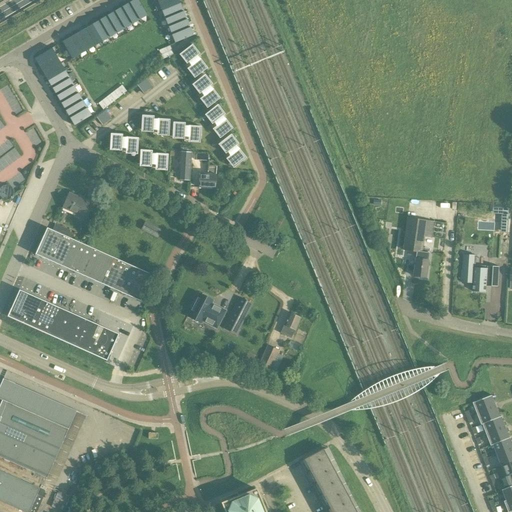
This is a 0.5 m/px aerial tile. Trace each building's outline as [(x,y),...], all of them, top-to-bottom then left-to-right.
[(138,17),(139,17),(129,0),(128,3),(126,4),(125,4),(123,4),(122,5),(132,22),(132,20),(138,17)] [(129,0),(139,17),(139,16),(145,13),(146,13),(147,13),(139,0),(130,0),(129,0)] [(162,11),(180,4),(179,3),(178,1),(177,0),(176,0),(166,0),(159,3),(160,4),(162,10),(162,11)] [(180,4),(162,11),(163,12),(166,18),(165,19),(183,12),(181,10),(180,8),(180,7),(180,5),(180,4)] [(114,9),(124,26),(124,25),(130,21),(132,22),(122,5),(120,7),(119,8),(118,8),(115,9),(114,9)] [(107,13),(117,30),(117,29),(123,26),(124,26),(114,9),(113,11),(111,12),(110,13),(108,13),(107,13)] [(183,13),(183,12),(165,19),(166,20),(169,26),(168,27),(187,20),(184,18),(184,16),(184,15),(184,13),(183,13)] [(99,18),(109,35),(109,34),(115,30),(117,30),(107,13),(105,16),(104,17),(103,17),(100,17),(99,18)] [(109,35),(99,18),(98,20),(96,21),(95,21),(93,22),(92,22),(102,39),(102,38),(108,34),(109,35)] [(187,20),(168,27),(170,28),(172,34),(172,35),(190,28),(188,26),(187,24),(187,23),(187,21),(187,20)] [(84,26),(94,43),(95,42),(100,39),(102,39),(92,22),(91,23),(89,25),(87,26),(84,26)] [(77,31),(87,48),(87,47),(93,43),(94,43),(84,26),(84,27),(82,29),(81,30),(80,31),(77,31)] [(190,28),(172,35),(173,36),(175,42),(175,43),(175,44),(193,36),(191,34),(190,32),(190,31),(190,29),(190,28)] [(72,35),(69,35),(79,52),(80,51),(86,47),(87,48),(77,31),(76,31),(74,33),(75,33),(74,34),(72,35)] [(79,52),(69,35),(69,36),(67,38),(66,39),(65,40),(62,39),(62,40),(72,57),(72,56),(72,55),(78,52),(79,52)] [(192,45),(181,53),(188,62),(199,54),(192,45)] [(159,50),(163,60),(174,55),(170,46),(159,50)] [(37,64),(54,54),(53,54),(50,48),(50,47),(33,57),(35,58),(37,60),(36,60),(37,61),(37,63),(37,64)] [(42,72),(59,62),(58,61),(54,55),(54,54),(37,64),(40,65),(41,67),(41,68),(41,71),(42,72)] [(200,59),(189,67),(196,76),(207,68),(200,59)] [(46,79),(63,69),(62,69),(58,63),(59,62),(42,72),(44,73),(45,75),(45,76),(46,78),(46,79)] [(51,84),(50,87),(67,77),(66,76),(63,70),(63,69),(46,79),(47,80),(49,81),(50,82),(51,84)] [(205,75),(194,83),(201,92),(212,84),(205,75)] [(55,91),(55,94),(72,84),(71,84),(67,78),(67,77),(50,87),(51,87),(53,89),(54,90),(54,89),(55,91)] [(147,78),(138,84),(144,92),(153,86),(147,78)] [(59,99),(59,102),(76,92),(75,91),(72,85),(72,84),(55,94),(56,95),(57,96),(58,97),(59,99)] [(103,110),(127,92),(122,85),(98,104),(103,110)] [(209,107),(220,98),(212,89),(202,97),(209,107)] [(64,109),(81,99),(80,99),(79,99),(76,93),(76,92),(59,102),(60,102),(62,104),(63,104),(64,106),(64,109)] [(68,116),(85,106),(84,106),(80,100),(81,99),(64,109),(64,110),(66,111),(67,112),(68,114),(68,116)] [(214,123),(225,114),(217,105),(207,113),(214,123)] [(85,106),(68,116),(69,117),(71,119),(72,121),(72,124),(89,114),(88,114),(85,108),(85,106)] [(103,124),(112,117),(106,109),(97,116),(103,124)] [(142,116),(141,129),(153,130),(153,117),(142,116)] [(168,133),(169,133),(169,128),(169,120),(158,119),(157,132),(168,133)] [(222,137),(232,128),(225,119),(214,127),(222,137)] [(173,122),(172,136),(184,137),(185,126),(185,123),(173,122)] [(189,126),(188,139),(199,140),(200,140),(201,127),(189,126)] [(110,134),(110,147),(121,148),(122,137),(122,134),(110,134)] [(227,152),(238,144),(231,134),(220,143),(227,152)] [(126,138),(125,151),(136,152),(137,152),(138,141),(138,138),(126,137),(126,138)] [(181,147),(180,152),(179,180),(189,180),(191,148),(181,147)] [(17,148),(8,154),(12,161),(21,155),(17,148)] [(246,158),(239,149),(228,157),(235,166),(246,158)] [(139,164),(151,164),(152,151),(140,150),(139,164)] [(167,168),(168,154),(156,154),(155,167),(167,168)] [(215,188),(216,174),(215,174),(216,166),(208,166),(208,174),(200,174),(199,188),(215,188)] [(86,218),(93,202),(85,198),(84,200),(69,193),(62,208),(86,218)] [(422,252),(424,237),(432,238),(434,221),(407,218),(403,250),(416,252),(413,276),(426,278),(429,253),(422,252)] [(158,238),(162,231),(145,222),(141,230),(158,238)] [(59,225),(56,231),(72,238),(74,233),(70,232),(71,230),(59,225)] [(46,228),(35,254),(140,301),(152,275),(46,228)] [(486,292),(487,282),(491,282),(491,286),(498,286),(499,266),(487,266),(487,269),(475,268),(476,255),(463,254),(462,266),(461,266),(461,276),(474,277),(473,291),(486,292)] [(404,284),(404,297),(413,297),(413,284),(404,284)] [(19,290),(7,316),(106,361),(118,334),(19,290)] [(204,318),(217,326),(216,328),(216,327),(216,328),(217,328),(226,311),(217,306),(216,308),(211,305),(213,301),(208,298),(207,296),(203,294),(201,295),(200,294),(196,302),(193,302),(191,306),(192,308),(188,316),(201,323),(204,318)] [(252,303),(240,297),(225,327),(236,333),(252,303)] [(292,338),(300,318),(290,313),(281,333),(292,338)] [(269,372),(279,350),(267,345),(257,367),(269,372)] [(0,384),(0,399),(2,400),(0,405),(0,457),(46,478),(68,429),(75,412),(87,416),(3,378),(0,384)] [(492,395),(473,403),(478,414),(497,406),(492,395)] [(482,425),(483,424),(502,417),(502,416),(501,417),(497,406),(478,414),(482,425)] [(483,424),(487,435),(506,427),(502,417),(483,424)] [(492,446),(494,445),(510,438),(506,427),(487,435),(492,446)] [(494,445),(498,455),(511,449),(511,442),(510,438),(494,445)] [(356,511),(323,449),(303,459),(331,511),(356,511)] [(511,449),(498,455),(502,466),(511,461),(511,449)] [(511,461),(502,466),(506,476),(511,474),(511,461)] [(36,511),(42,498),(36,495),(39,489),(0,471),(0,501),(23,511),(36,511)] [(503,490),(507,500),(507,501),(511,498),(511,486),(510,487),(503,490)] [(265,511),(256,489),(238,496),(221,503),(225,511),(265,511)]
